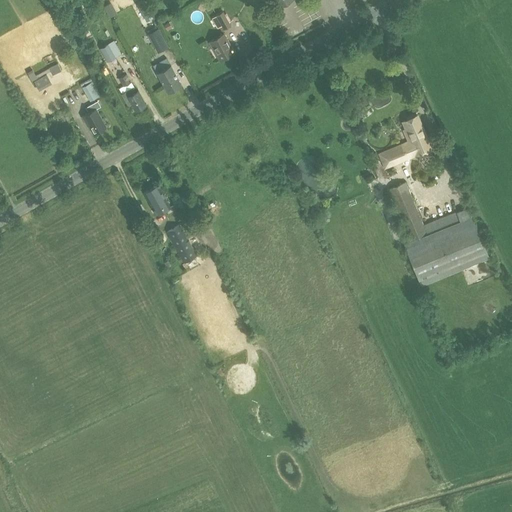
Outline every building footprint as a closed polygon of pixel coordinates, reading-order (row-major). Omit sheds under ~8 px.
[(231,26),(223,11),(216,15),(221,26),(218,28),(221,31),(231,26)] [(255,24),(261,30),(265,27),(259,20),(255,24)] [(153,45),(157,53),(169,46),(159,28),(146,34),(153,45)] [(220,60),(234,52),(224,33),(209,42),(220,60)] [(100,47),(107,61),(122,53),(116,42),(114,39),(100,47)] [(57,63),(49,68),(52,75),(61,71),(57,63)] [(167,92),(181,84),(171,65),(157,73),(167,92)] [(31,79),(32,80),(37,78),(36,76),(32,69),(27,71),(31,79)] [(135,92),(133,87),(131,82),(127,74),(119,78),(123,86),(126,91),(121,93),(128,105),(131,104),(134,111),(146,104),(138,90),(135,92)] [(82,87),(89,101),(101,95),(93,81),(82,87)] [(85,107),(88,112),(82,116),(87,126),(89,125),(93,133),(106,127),(96,109),(100,106),(97,100),(85,107)] [(379,155),(385,168),(433,148),(429,138),(426,139),(416,116),(403,122),(411,141),(379,155)] [(389,189),(410,241),(404,244),(421,285),(489,257),(471,212),(458,217),(460,220),(427,234),(405,182),(389,189)] [(156,215),(170,207),(158,184),(143,192),(156,215)] [(178,210),(188,205),(182,195),(172,201),(178,210)] [(308,206),(313,212),(317,209),(313,203),(308,206)] [(183,262),(197,255),(180,224),(166,232),(183,262)] [(167,265),(172,262),(167,255),(162,258),(167,265)]
